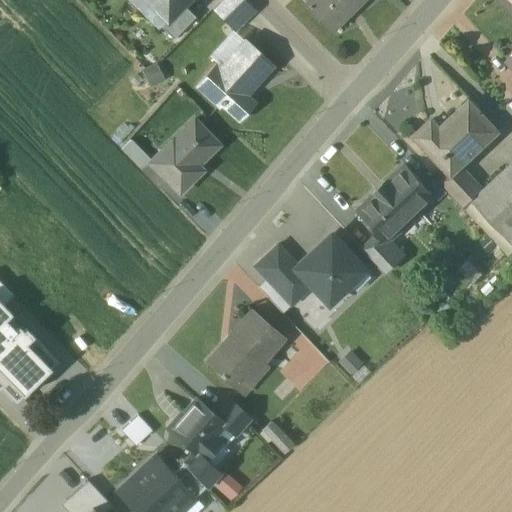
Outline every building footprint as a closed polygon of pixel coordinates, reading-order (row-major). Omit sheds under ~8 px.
[(128,0),(159,30),(162,27),(167,21),(145,0),(128,0)] [(145,0),(167,21),(168,22),(184,6),(189,0),(145,0)] [(253,9),(245,0),(220,0),(213,7),(234,29),(253,9)] [(314,0),(308,7),(333,32),(364,0),(314,0)] [(167,21),(162,27),(174,39),(195,17),(184,6),(168,22),(167,21)] [(245,40),(222,66),(218,62),(196,86),(220,108),(222,105),(239,121),(255,104),(246,96),(273,65),(245,40)] [(164,80),(157,65),(143,71),(150,86),(164,80)] [(468,101),(439,128),(431,119),(413,135),(448,173),(449,174),(456,167),(483,142),(481,140),(493,128),(468,101)] [(194,119),(149,162),(168,181),(179,192),(201,170),(197,166),(218,145),(194,119)] [(168,181),(149,162),(141,170),(160,189),(168,181)] [(511,163),(477,197),(472,202),(511,245),(511,163)] [(434,197),(404,165),(357,210),(378,233),(379,232),(384,237),(414,209),(417,213),(434,197)] [(456,167),(449,174),(448,173),(438,182),(456,201),(469,189),(474,185),(456,167)] [(469,189),(456,201),(464,210),(472,202),(477,197),(469,189)] [(384,237),(379,232),(378,233),(361,249),(384,273),(402,256),(384,237)] [(312,286),(329,303),(347,284),(345,282),(361,265),(332,236),(312,256),(310,254),(298,266),(295,269),(312,286)] [(291,305),(312,286),(295,269),(298,266),(278,245),(255,267),(291,305)] [(14,296),(0,282),(0,303),(3,306),(14,296)] [(57,362),(3,306),(0,303),(0,388),(1,387),(16,402),(57,362)] [(253,310),(224,344),(222,342),(206,361),(221,374),(220,375),(236,389),(282,335),(253,310)] [(300,389),(331,360),(297,325),(286,336),(300,350),(280,369),(300,389)] [(215,415),(195,398),(176,420),(172,420),(168,425),(169,428),(193,450),(203,459),(204,459),(219,441),(213,436),(223,425),(224,423),(215,415)] [(251,417),(230,398),(215,415),(224,423),(223,425),(234,435),(251,417)] [(138,413),(121,428),(135,443),(152,428),(138,413)] [(292,444),(271,421),(262,429),(283,452),(292,444)] [(203,459),(193,450),(183,462),(206,487),(219,472),(204,459),(203,459)] [(134,511),(181,511),(180,511),(196,497),(172,472),(156,455),(116,492),(134,511)] [(183,462),(172,472),(195,497),(206,487),(183,462)] [(96,511),(106,511),(112,506),(88,480),(61,505),(67,511),(87,511),(93,508),(96,511)]
